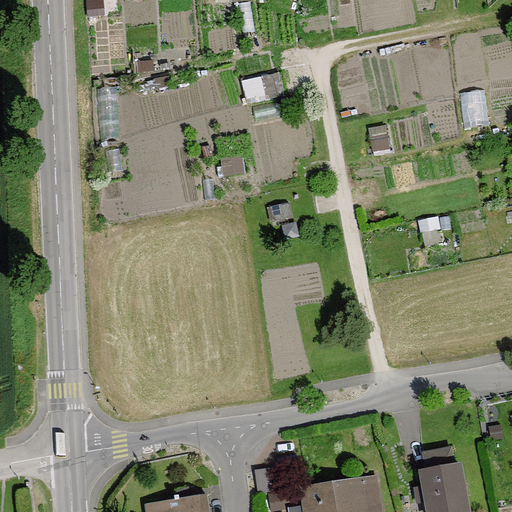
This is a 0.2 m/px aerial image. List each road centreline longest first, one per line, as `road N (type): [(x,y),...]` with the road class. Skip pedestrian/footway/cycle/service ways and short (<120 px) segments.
road 1 (track): [(386,404),(322,59),(341,48),(511,14)]
road 2 (secondary): [(48,0),(72,458)]
road 3 (residential): [(511,380),(427,385),(386,404),(227,429)]
road 4 (residential): [(227,429),(72,458)]
